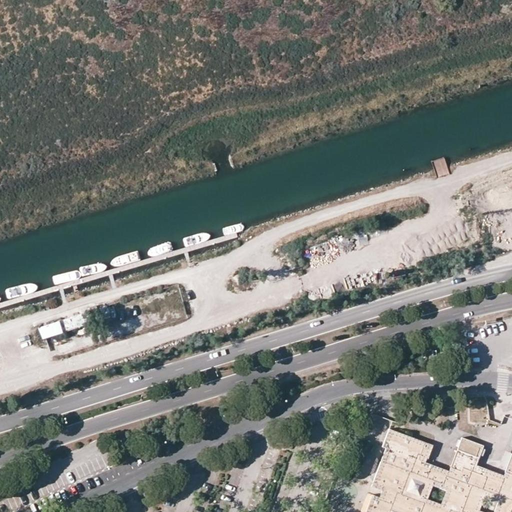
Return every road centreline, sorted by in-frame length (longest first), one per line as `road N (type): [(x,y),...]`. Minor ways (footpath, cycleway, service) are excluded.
road 1 (track): [(511,158),(274,232),(210,264),(219,315),(0,385)]
road 2 (primary): [(0,459),(511,301)]
road 3 (primary): [(511,271),(0,423)]
road 4 (track): [(219,315),(435,241),(450,177)]
road 5 (residential): [(304,400),(65,511)]
road 6 (track): [(0,329),(210,264)]
road 7 (residential): [(511,379),(378,381),(330,391)]
